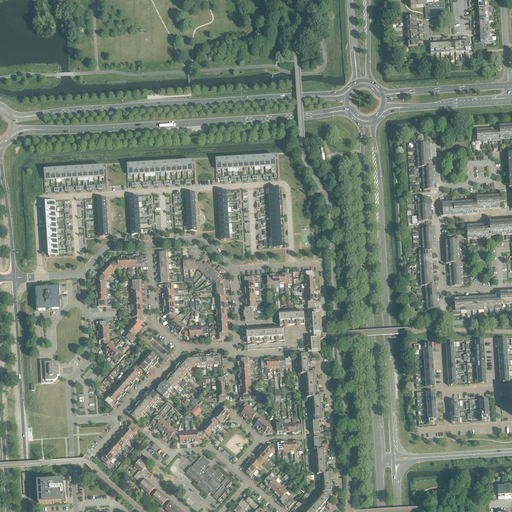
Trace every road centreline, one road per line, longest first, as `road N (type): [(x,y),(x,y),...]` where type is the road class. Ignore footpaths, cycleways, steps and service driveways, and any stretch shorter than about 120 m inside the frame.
road 1 (secondary): [(359,123),(378,460)]
road 2 (secondary): [(393,456),(373,122)]
road 3 (secondary): [(30,129),(315,114)]
road 4 (secondary): [(312,96),(31,115)]
road 5 (secondary): [(28,511),(14,278)]
road 6 (residential): [(292,264),(323,269),(325,309),(325,324),(306,328),(296,353)]
road 7 (secondary): [(0,385),(7,511)]
road 8 (residential): [(292,264),(287,186),(246,184)]
